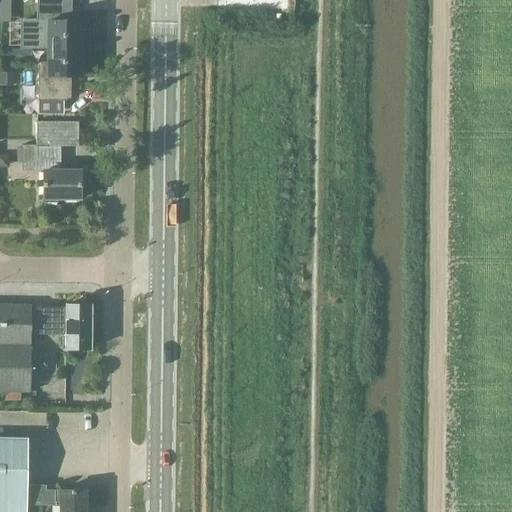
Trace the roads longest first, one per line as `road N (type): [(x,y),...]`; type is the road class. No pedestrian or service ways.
road 1 (secondary): [(162,273),(164,0)]
road 2 (residential): [(125,0),(121,272)]
road 3 (unclassified): [(121,272),(119,463)]
road 4 (secondary): [(159,463),(162,273)]
road 5 (residential): [(121,272),(0,270)]
